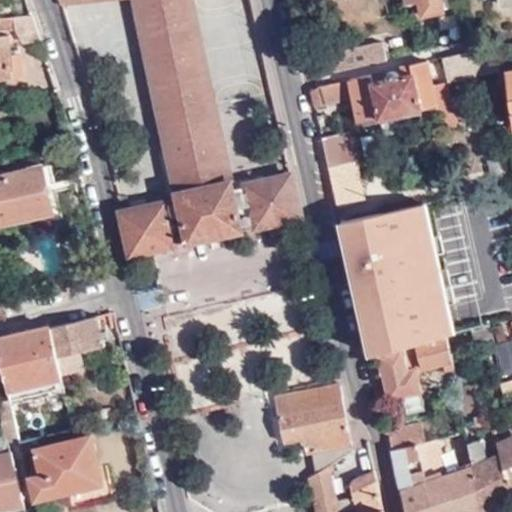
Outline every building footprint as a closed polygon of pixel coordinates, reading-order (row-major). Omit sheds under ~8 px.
[(142,0),(168,115),(162,121),(179,197),(116,212),(129,263),(305,225),(293,176),(234,188),(218,112),(211,109),(185,0),(142,0)] [(406,0),(407,3),(422,1),(425,15),(446,11),(444,0),(406,0)] [(41,39),(32,13),(0,17),(0,29),(15,29),(25,41),(41,39)] [(0,77),(24,76),(20,45),(13,45),(11,35),(0,35),(0,77)] [(330,54),(334,71),(386,60),(381,42),(330,54)] [(473,51),(444,56),(448,80),(502,68),(499,45),(473,51)] [(427,60),(350,77),(355,98),(360,123),(382,118),(422,109),(436,106),(434,95),(432,84),(427,60)] [(318,84),(311,90),(315,106),(355,98),(350,77),(318,84)] [(448,80),(432,84),(434,95),(450,91),(448,80)] [(457,123),(450,91),(434,95),(436,106),(437,106),(441,127),(457,123)] [(382,118),(384,127),(386,135),(426,126),(422,109),(382,118)] [(350,131),(322,137),(339,206),(366,198),(361,173),(357,174),(354,162),(358,160),(350,131)] [(42,167),(0,176),(0,224),(52,212),(42,167)] [(478,233),(418,245),(433,319),(494,306),(493,301),(501,300),(498,281),(489,282),(478,233)] [(0,280),(5,302),(22,297),(15,269),(0,273),(0,280)] [(97,315),(51,326),(57,355),(81,350),(103,345),(97,315)] [(395,330),(400,347),(430,339),(426,321),(395,330)] [(494,334),(490,322),(471,327),(475,340),(494,334)] [(0,338),(0,354),(2,364),(8,387),(60,375),(61,373),(57,355),(51,326),(42,328),(43,334),(34,337),(32,331),(0,338)] [(400,347),(379,353),(388,399),(403,396),(407,414),(423,410),(416,370),(452,360),(447,334),(430,339),(400,347)] [(57,355),(61,373),(85,367),(81,350),(57,355)] [(511,372),(502,376),(506,388),(511,385),(511,372)] [(341,381),(276,394),(286,439),(305,435),(308,450),(313,448),(319,472),(312,476),(313,495),(317,511),(343,511),(332,464),(355,449),(341,381)] [(20,436),(10,398),(0,399),(0,404),(8,438),(20,436)] [(420,423),(388,430),(392,449),(418,443),(424,442),(420,423)] [(511,493),(511,426),(511,427),(511,433),(511,442),(498,450),(503,459),(489,462),(484,441),(468,445),(475,474),(482,511),(511,493)] [(70,489),(103,481),(91,434),(39,447),(45,474),(33,476),(38,497),(70,489)] [(452,448),(449,437),(424,442),(418,443),(421,455),(452,448)] [(405,511),(434,511),(428,484),(421,455),(418,443),(392,449),(405,511)] [(12,448),(0,450),(0,508),(25,503),(12,448)] [(384,511),(375,468),(353,478),(360,511),(384,511)] [(434,511),(479,511),(482,511),(475,474),(428,484),(434,511)] [(110,479),(103,481),(70,489),(73,504),(114,495),(110,479)] [(313,495),(310,481),(298,485),(300,498),(313,495)]
